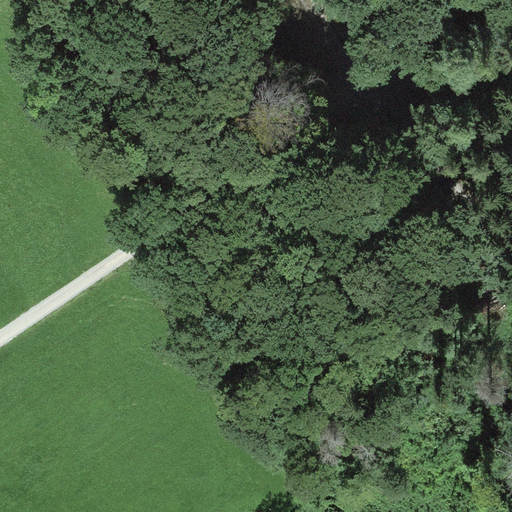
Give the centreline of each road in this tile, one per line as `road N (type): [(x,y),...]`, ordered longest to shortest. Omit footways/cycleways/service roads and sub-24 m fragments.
road 1 (track): [(486,0),(0,339)]
road 2 (track): [(511,269),(371,76)]
